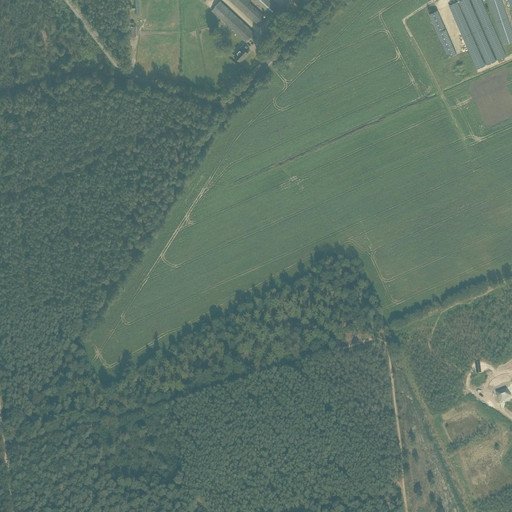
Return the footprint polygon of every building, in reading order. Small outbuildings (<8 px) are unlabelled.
[(230,0),(259,27),(267,19),(261,14),(248,1),(249,0),(230,0)] [(253,0),(266,12),(270,15),(278,7),(270,0),(253,0)] [(294,12),(299,7),(292,0),(291,0),(287,5),(294,12)] [(460,0),(459,1),(487,65),(496,61),(468,0),(460,0)] [(471,0),(498,60),(506,57),(481,0),(471,0)] [(488,0),(502,42),(503,45),(511,41),(511,31),(501,0),(488,0)] [(227,28),(234,34),(236,33),(245,42),(254,32),(220,1),(212,10),(229,26),(227,28)] [(449,5),(476,70),(485,66),(457,2),(449,5)] [(448,57),(456,54),(437,10),(429,14),(448,57)] [(238,49),(239,50),(234,55),(241,61),(248,53),(245,50),(247,47),(243,43),(238,49)] [(508,398),(511,397),(506,389),(496,393),(499,402),(508,398)]
